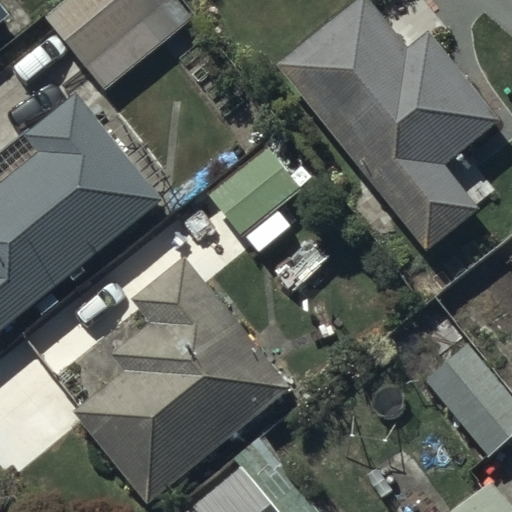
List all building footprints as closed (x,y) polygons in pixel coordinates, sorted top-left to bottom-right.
[(0,0),(0,19),(10,11),(0,0)] [(180,0),(72,0),(47,21),(106,95),(197,20),(180,0)] [(370,0),(355,0),(278,63),(428,249),(480,208),(474,200),(495,183),(470,153),(450,170),(446,164),(501,120),(429,30),(408,47),(370,0)] [(0,334),(164,200),(78,91),(24,134),(40,153),(0,184),(0,334)] [(312,174),(278,134),(209,193),(244,234),(312,174)] [(71,407),(146,498),(291,380),(186,251),(131,295),(150,318),(111,351),(122,365),(71,407)] [(511,435),(511,394),(468,342),(426,378),(490,454),(511,435)] [(188,511),(320,511),(268,446),(188,511)] [(511,511),(511,507),(491,482),(453,511),(511,511)]
